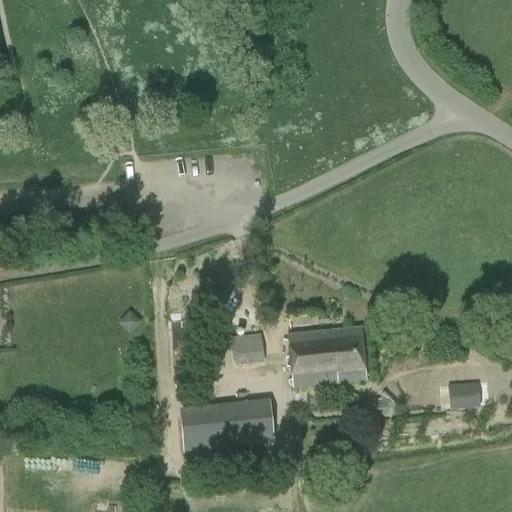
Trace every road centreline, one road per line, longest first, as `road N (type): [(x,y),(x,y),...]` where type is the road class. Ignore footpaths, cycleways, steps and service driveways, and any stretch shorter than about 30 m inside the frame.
road 1 (unclassified): [(228,224),(366,164),(460,110)]
road 2 (unclassified): [(228,224),(143,248),(0,269)]
road 3 (unclassified): [(460,110),(415,73),(394,35),(397,0)]
